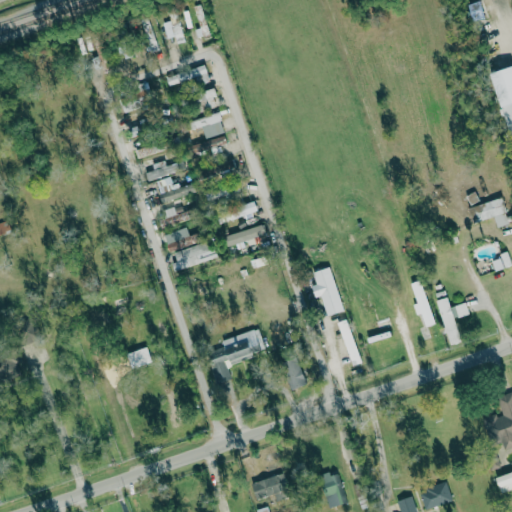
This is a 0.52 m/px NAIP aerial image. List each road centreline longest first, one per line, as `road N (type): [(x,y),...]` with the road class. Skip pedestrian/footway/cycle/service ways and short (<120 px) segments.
road 1 (residential): [(333,400),(218,53),(110,89),(218,440)]
road 2 (residential): [(12,511),(511,337)]
